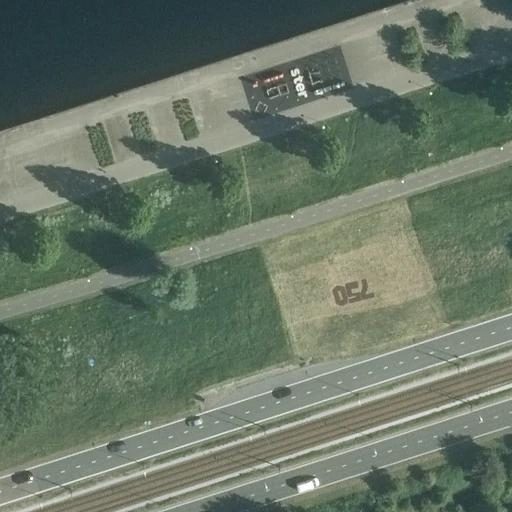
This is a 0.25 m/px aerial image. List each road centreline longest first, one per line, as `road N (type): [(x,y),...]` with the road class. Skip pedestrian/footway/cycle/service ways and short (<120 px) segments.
road 1 (secondary): [(511,329),(0,493)]
road 2 (secondary): [(204,511),(511,413)]
